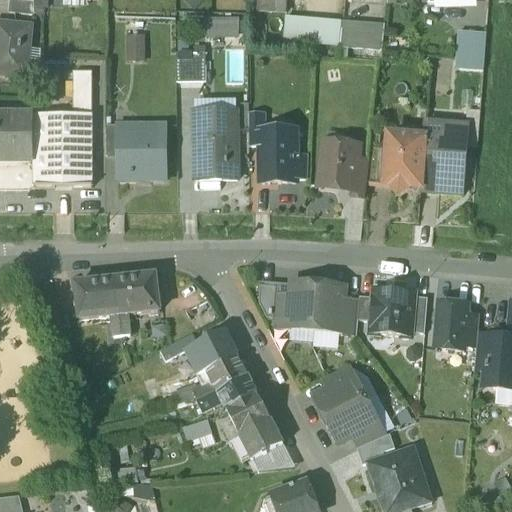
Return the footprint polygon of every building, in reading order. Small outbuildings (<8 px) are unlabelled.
[(33,0),(9,0),(8,15),(34,17),(33,0)] [(287,0),(257,0),(256,16),(286,18),(287,0)] [(298,52),(299,46),(300,21),(286,20),(283,50),(298,52)] [(341,24),(300,21),(299,46),(338,49),(341,24)] [(31,29),(0,25),(0,77),(26,80),(31,29)] [(384,29),(342,26),(339,50),(381,53),(384,29)] [(485,37),(458,35),(456,59),(484,61),(484,57),(484,56),(485,37)] [(145,38),(128,38),(129,64),(146,64),(145,38)] [(205,55),(176,55),(176,85),(205,85),(205,55)] [(484,61),(456,59),(455,71),(483,73),(484,61)] [(73,118),(34,118),(34,166),(34,190),(92,190),(92,75),(73,75),(73,118)] [(248,106),(234,106),(234,114),(236,114),(237,132),(249,132),(248,116),(248,106)] [(480,114),(467,112),(465,129),(467,129),(465,150),(477,151),(480,114)] [(234,114),(194,115),(195,184),(237,183),(237,132),(236,114),(234,114)] [(262,116),(248,116),(249,132),(249,150),(261,150),(261,134),(262,134),(262,116)] [(34,118),(0,117),(0,166),(34,166),(34,118)] [(465,129),(425,126),(424,140),(420,191),(420,194),(461,198),(465,150),(467,129),(465,129)] [(119,135),(119,128),(106,129),(106,159),(118,158),(117,135),(119,135)] [(165,184),(165,128),(119,128),(119,135),(117,135),(118,158),(118,185),(165,184)] [(262,134),(261,134),(261,150),(261,186),(295,186),(295,183),(294,183),(294,158),(295,158),(294,134),(262,134)] [(424,140),(388,138),(387,152),(384,187),(389,187),(398,199),(410,191),(420,191),(424,140)] [(358,151),(339,149),(339,152),(324,150),(320,189),(351,193),(352,193),(356,165),(356,163),(358,151)] [(387,152),(370,150),(368,165),(366,185),(384,187),(387,152)] [(295,158),(294,158),(294,183),(295,183),(307,183),(308,158),(295,158)] [(368,165),(356,163),(356,165),(352,193),(351,193),(350,199),(364,201),(366,185),(368,165)] [(34,166),(0,166),(0,195),(30,195),(34,190),(34,166)] [(155,279),(75,287),(79,323),(110,320),(128,318),(159,314),(155,279)] [(48,286),(36,287),(38,310),(50,310),(48,286)] [(318,288),(292,286),(291,298),(288,332),(290,332),(314,334),(318,288)] [(276,290),(260,288),(258,306),(266,320),(273,321),(275,297),(276,297),(276,290)] [(344,290),(318,288),(314,334),(339,336),(340,336),(343,302),(344,290)] [(415,296),(373,293),(372,301),(370,325),(369,337),(411,341),(411,336),(414,300),(415,296)] [(276,297),(275,297),(273,321),(272,332),(290,334),(290,332),(288,332),(291,298),(276,297)] [(372,301),(359,300),(359,304),(357,324),(358,324),(370,325),(372,301)] [(427,301),(414,300),(411,336),(424,337),(427,301)] [(359,304),(343,302),(340,336),(339,336),(339,338),(356,339),(358,324),(357,324),(359,304)] [(467,312),(453,311),(453,308),(439,306),(435,346),(445,347),(451,353),(464,355),(464,351),(467,319),(467,312)] [(128,318),(110,320),(113,341),(130,339),(128,318)] [(479,320),(467,319),(464,351),(476,352),(478,338),(479,320)] [(186,355),(198,379),(237,360),(225,335),(186,355)] [(490,340),(478,338),(476,352),(474,374),(486,376),(490,340)] [(511,341),(490,340),(486,376),(485,387),(489,391),(511,393),(511,341)] [(198,379),(197,380),(202,389),(197,391),(195,387),(189,390),(197,405),(217,395),(247,379),(237,360),(198,379)] [(348,369),(321,383),(327,394),(354,380),(348,369)] [(178,379),(158,387),(163,400),(172,397),(183,392),(178,379)] [(247,379),(217,395),(222,405),(227,414),(257,399),(247,379)] [(327,394),(313,401),(325,424),(366,403),(354,380),(327,394)] [(189,390),(183,392),(172,397),(176,410),(187,407),(197,405),(189,390)] [(197,405),(187,407),(193,420),(222,405),(217,395),(197,405)] [(257,399),(227,414),(231,423),(226,426),(230,433),(225,436),(230,445),(240,440),(271,425),(257,399)] [(366,403),(325,424),(337,447),(351,440),(378,425),(366,403)] [(207,423),(183,431),(187,445),(212,436),(207,423)] [(271,425),(240,440),(252,464),(263,458),(263,459),(267,458),(266,456),(283,448),(271,425)] [(378,425),(351,440),(357,452),(385,439),(378,425)] [(409,511),(431,505),(413,452),(367,467),(374,487),(379,485),(388,511),(409,511)] [(133,469),(115,471),(117,485),(135,484),(133,469)] [(315,511),(306,486),(293,490),(293,489),(290,490),(291,491),(272,498),(277,511),(315,511)] [(20,511),(17,500),(0,501),(0,511),(20,511)]
